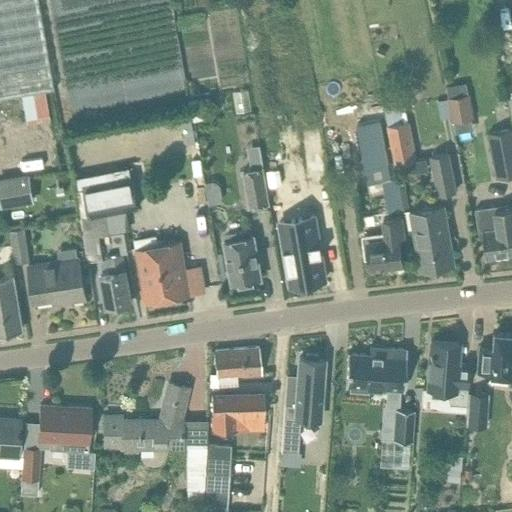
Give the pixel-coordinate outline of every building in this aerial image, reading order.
[(38,0),(0,0),(0,99),(21,95),(23,95),(46,91),(54,89),(55,89),(38,0)] [(301,0),(252,0),(257,24),(305,15),(301,0)] [(447,98),(452,122),(474,118),(470,94),(447,98)] [(362,154),(364,168),(388,164),(379,121),(384,120),(381,105),(368,108),(354,111),(356,124),(362,154)] [(387,126),(394,163),(394,166),(417,162),(409,121),(387,126)] [(511,129),(487,134),(496,178),(511,174),(511,129)] [(430,156),(436,196),(453,193),(447,153),(430,156)] [(367,184),(382,181),(397,178),(393,163),(388,164),(364,168),(367,184)] [(124,210),(127,209),(138,207),(130,165),(83,175),(90,217),(124,210)] [(279,167),(268,168),(270,182),(281,181),(279,167)] [(0,205),(39,201),(35,171),(0,175),(0,205)] [(270,212),(264,176),(246,180),(252,215),(270,212)] [(404,211),(397,178),(382,181),(389,214),(404,211)] [(213,180),(205,182),(209,204),(217,203),(221,200),(222,195),(220,185),(218,182),(213,180)] [(511,205),(509,206),(509,203),(475,208),(475,211),(478,229),(483,229),(485,238),(488,258),(511,254),(511,205)] [(455,265),(452,245),(445,207),(411,213),(417,251),(421,271),(455,265)] [(81,218),(85,238),(100,235),(130,229),(127,209),(124,210),(90,217),(81,218)] [(313,215),(279,221),(282,242),(286,265),(290,284),(307,281),(323,278),(313,215)] [(402,264),(400,244),(399,239),(405,238),(402,216),(384,218),(385,232),(363,235),(365,247),(366,256),(370,256),(371,268),(402,264)] [(16,263),(30,260),(26,228),(10,230),(16,263)] [(261,278),(254,235),(252,235),(251,229),(225,234),(226,240),(224,240),(232,283),(261,278)] [(104,258),(100,235),(85,238),(89,261),(104,258)] [(156,236),(135,239),(136,248),(143,282),(146,302),(157,300),(154,282),(157,282),(155,270),(162,269),(157,244),(156,236)] [(157,282),(154,282),(157,300),(189,294),(186,275),(180,240),(157,244),(162,269),(155,270),(157,282)] [(86,298),(80,258),(78,247),(57,250),(58,259),(29,263),(34,300),(67,295),(68,300),(86,298)] [(132,301),(128,282),(126,270),(125,270),(122,253),(106,256),(110,273),(100,274),(106,306),(132,301)] [(0,331),(22,328),(18,308),(13,276),(0,278),(0,331)] [(480,345),(478,371),(489,372),(490,372),(490,374),(511,375),(511,333),(493,332),(492,340),(492,346),(480,345)] [(431,341),(427,388),(446,390),(449,404),(466,405),(467,387),(468,387),(469,371),(457,370),(459,343),(431,341)] [(215,350),(217,376),(261,373),(259,346),(215,350)] [(347,352),(345,384),(350,385),(349,391),(367,392),(368,386),(404,388),(407,348),(385,347),(385,355),(347,352)] [(288,374),(286,374),(284,404),(296,405),(295,417),(319,419),(324,359),(318,359),(318,354),(306,353),(306,358),(300,357),(298,378),(287,377),(288,374)] [(181,442),(181,440),(181,417),(188,387),(168,382),(160,419),(120,419),(120,415),(105,416),(105,436),(105,443),(120,442),(120,447),(135,447),(135,445),(181,443),(181,442)] [(264,417),(264,413),(263,392),(244,393),(210,394),(211,433),(235,432),(235,418),(264,417)] [(468,393),(466,425),(486,426),(488,394),(468,393)] [(88,441),(89,428),(90,408),(40,405),(39,425),(38,437),(88,441)] [(396,408),(394,440),(411,441),(413,409),(396,408)] [(15,433),(19,433),(20,419),(0,417),(0,454),(14,455),(15,433)] [(185,488),(204,489),(207,466),(206,437),(205,437),(205,439),(181,440),(181,442),(186,442),(185,488)] [(398,454),(387,453),(386,464),(411,466),(413,441),(399,441),(398,454)] [(282,442),(281,454),(297,455),(298,443),(282,442)] [(207,466),(204,489),(202,511),(212,511),(223,511),(229,446),(209,444),(207,466)] [(39,479),(41,447),(23,446),(21,490),(30,490),(30,489),(37,489),(38,479),(39,479)] [(446,480),(460,481),(461,469),(447,468),(446,480)]
